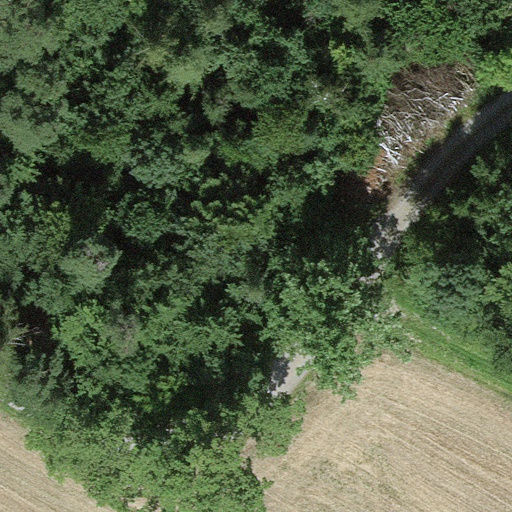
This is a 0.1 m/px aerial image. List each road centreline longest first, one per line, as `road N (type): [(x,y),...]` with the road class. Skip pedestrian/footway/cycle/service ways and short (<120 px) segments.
road 1 (track): [(0,375),(108,431),(169,445),(232,427),(291,371),(348,295)]
road 2 (track): [(348,295),(474,135),(511,110)]
road 3 (track): [(348,295),(511,370)]
